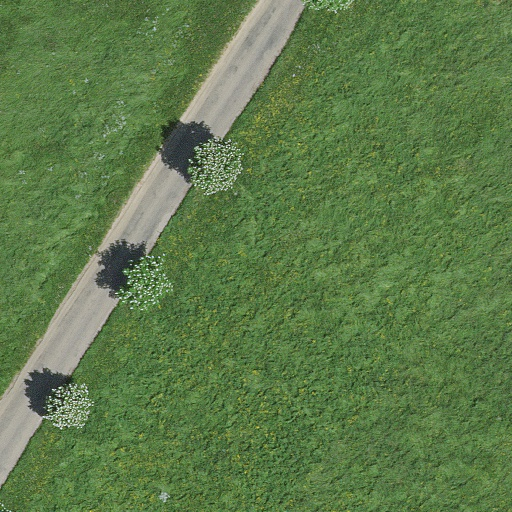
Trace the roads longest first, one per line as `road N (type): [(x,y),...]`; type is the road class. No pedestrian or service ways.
road 1 (unclassified): [(289,0),(0,447)]
road 2 (trunk): [(244,511),(511,343)]
